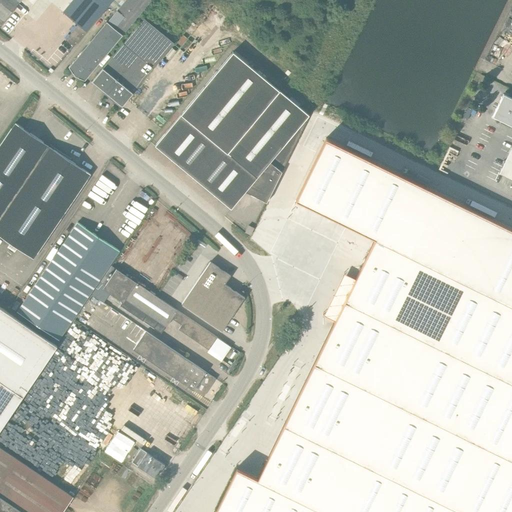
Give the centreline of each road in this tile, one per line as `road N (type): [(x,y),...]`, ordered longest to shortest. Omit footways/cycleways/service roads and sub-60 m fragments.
road 1 (unclassified): [(156,511),(256,353),(257,279),(246,257),(0,52)]
road 2 (unknown): [(256,353),(182,303),(185,278),(218,234)]
